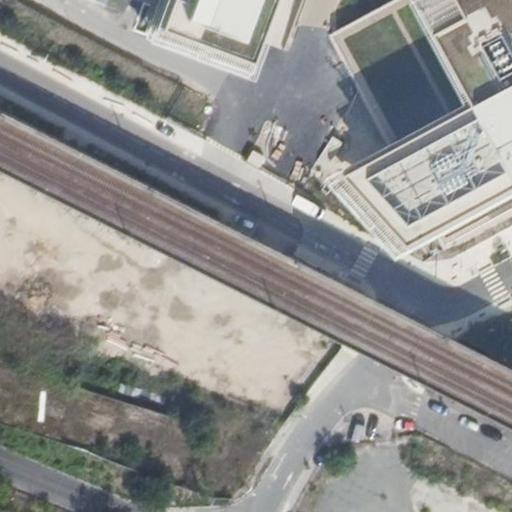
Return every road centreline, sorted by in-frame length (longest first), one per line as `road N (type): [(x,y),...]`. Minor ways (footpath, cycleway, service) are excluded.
road 1 (motorway): [(331,511),(167,446),(0,400)]
road 2 (unclassified): [(424,320),(327,401),(259,511)]
road 3 (motorway): [(144,511),(94,504),(0,510)]
